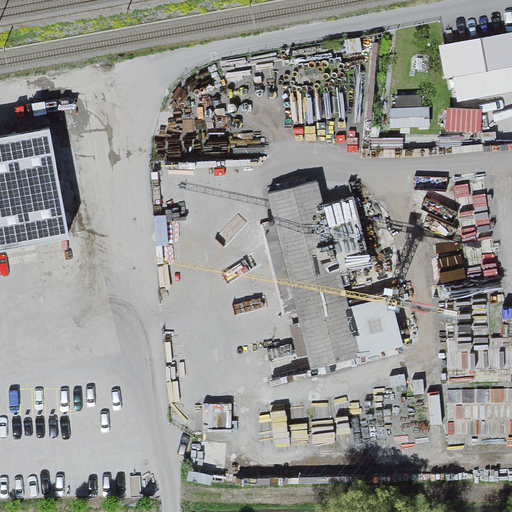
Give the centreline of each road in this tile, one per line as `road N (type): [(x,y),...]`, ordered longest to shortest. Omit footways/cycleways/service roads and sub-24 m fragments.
road 1 (unclassified): [(169,511),(126,129),(135,94),(164,65),(212,48),(493,0)]
road 2 (unknown): [(0,348),(149,322)]
